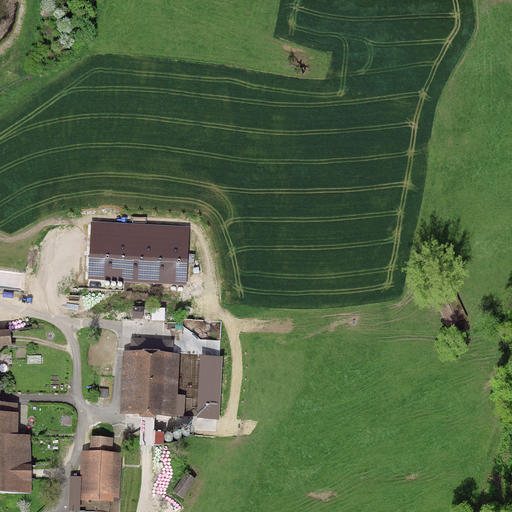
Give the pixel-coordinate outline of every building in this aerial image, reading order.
[(188,226),(92,221),(89,279),(185,284),(188,226)] [(445,324),(466,315),(455,290),(435,299),(445,324)] [(143,306),(133,306),(132,318),(142,318),(143,306)] [(165,308),(152,308),(152,320),(165,320),(165,308)] [(0,348),(12,348),(11,331),(0,331),(0,348)] [(175,341),(132,339),(131,352),(124,352),(121,417),(140,418),(140,421),(158,421),(158,419),(177,420),(180,356),(174,356),(175,341)] [(18,405),(0,404),(0,494),(31,494),(30,437),(17,437),(18,405)] [(114,439),(91,438),(90,453),(81,452),(79,495),(120,497),(123,454),(113,454),(114,439)] [(198,480),(188,472),(172,491),(182,499),(198,480)]
